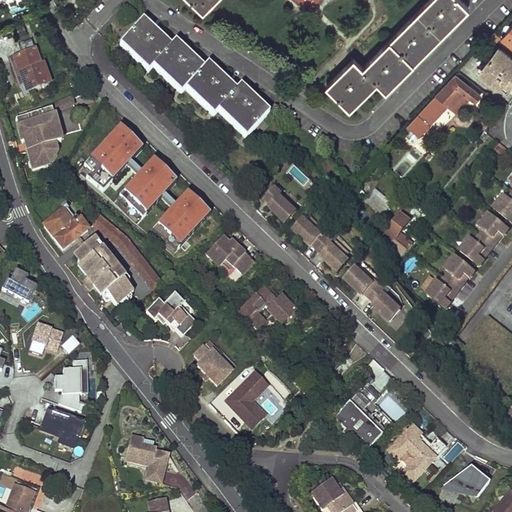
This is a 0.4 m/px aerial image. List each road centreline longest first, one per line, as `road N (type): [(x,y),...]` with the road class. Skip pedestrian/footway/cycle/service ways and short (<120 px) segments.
road 1 (residential): [(511,455),(456,424),(70,43)]
road 2 (residential): [(148,0),(351,132),(379,118),(493,0)]
road 3 (residential): [(26,388),(10,428),(13,446),(80,469),(126,363)]
road 4 (residential): [(126,363),(153,351),(167,355),(186,393),(233,443),(271,458)]
road 5 (unclassified): [(126,363),(244,511)]
road 6 (unclassified): [(24,227),(126,363)]
road 7 (residential): [(271,458),(354,465),(400,511)]
